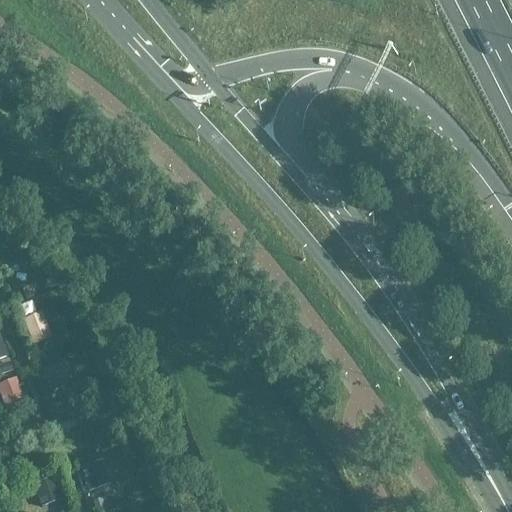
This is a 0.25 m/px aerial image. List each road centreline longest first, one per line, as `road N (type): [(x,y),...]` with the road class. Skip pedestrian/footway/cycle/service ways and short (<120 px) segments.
road 1 (secondary): [(167,81),(347,291),(499,496)]
road 2 (secondary): [(499,496),(391,293),(279,157)]
road 3 (motorway): [(336,62),(431,108),(511,208)]
road 4 (motorway): [(213,81),(282,61),(336,62)]
